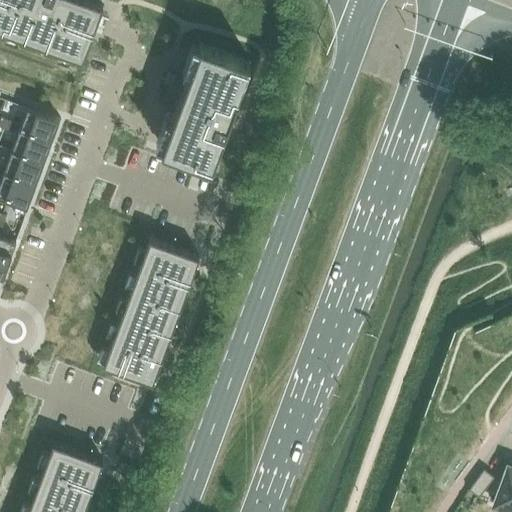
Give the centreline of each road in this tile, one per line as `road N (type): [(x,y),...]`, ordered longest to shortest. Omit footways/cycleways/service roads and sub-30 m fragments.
road 1 (primary): [(262,511),(456,0)]
road 2 (primary): [(369,0),(180,511)]
road 3 (residential): [(2,325),(34,308),(121,69)]
